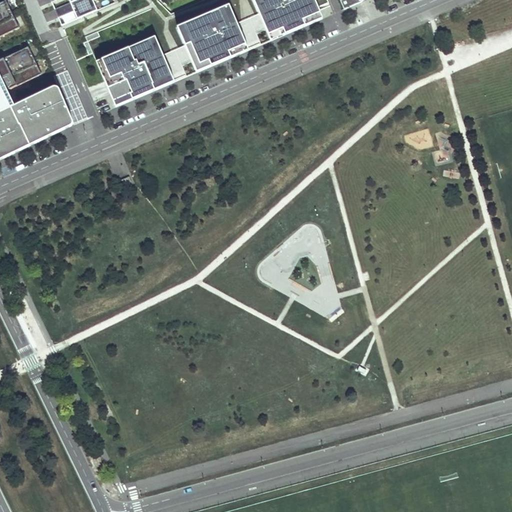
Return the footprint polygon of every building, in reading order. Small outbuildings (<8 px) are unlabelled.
[(0,158),(3,158),(36,143),(71,126),(74,123),(73,118),(58,85),(10,107),(3,92),(43,73),(30,46),(0,59),(0,36),(21,27),(7,0),(4,0),(0,2),(0,158)] [(92,0),(69,0),(78,19),(97,10),(92,0)] [(313,0),(252,0),(260,18),(270,40),(322,19),(313,0)] [(340,0),(345,10),(369,0),(340,0)] [(229,6),(177,27),(195,71),(247,50),(238,29),(229,6)] [(173,35),(162,37),(165,50),(176,47),(173,35)] [(157,40),(97,63),(115,107),(175,83),(166,62),(157,40)] [(119,181),(122,187),(132,183),(129,176),(119,181)]
